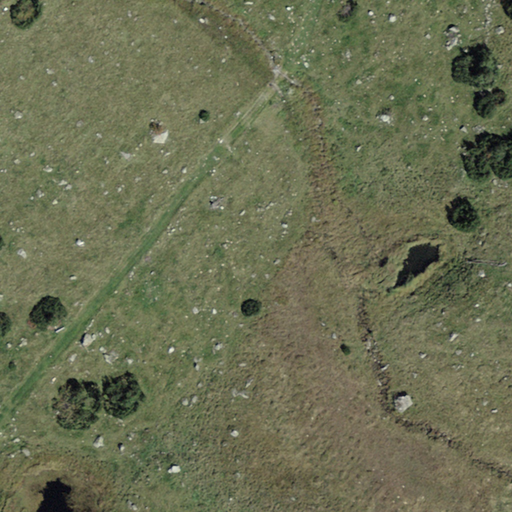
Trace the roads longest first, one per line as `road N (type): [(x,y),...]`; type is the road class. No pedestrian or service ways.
road 1 (track): [(0,429),(246,121)]
road 2 (track): [(318,0),(286,70),(246,121)]
